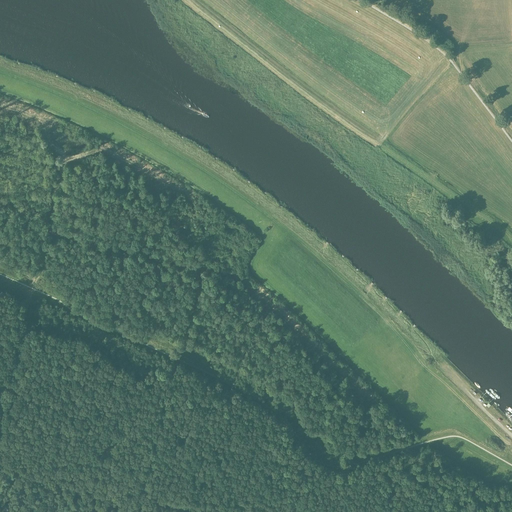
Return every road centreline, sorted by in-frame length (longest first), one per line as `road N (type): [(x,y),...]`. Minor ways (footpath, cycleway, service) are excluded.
road 1 (track): [(511,444),(273,221),(155,143),(0,71)]
road 2 (track): [(511,450),(500,463),(447,433),(331,465),(255,396),(29,291)]
